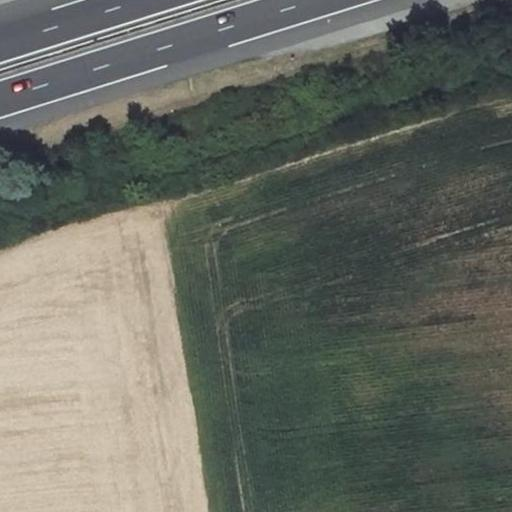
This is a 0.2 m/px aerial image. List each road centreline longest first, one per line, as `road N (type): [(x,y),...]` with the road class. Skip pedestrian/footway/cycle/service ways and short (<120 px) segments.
road 1 (motorway): [(0,100),(319,0)]
road 2 (motorway): [(139,0),(0,43)]
